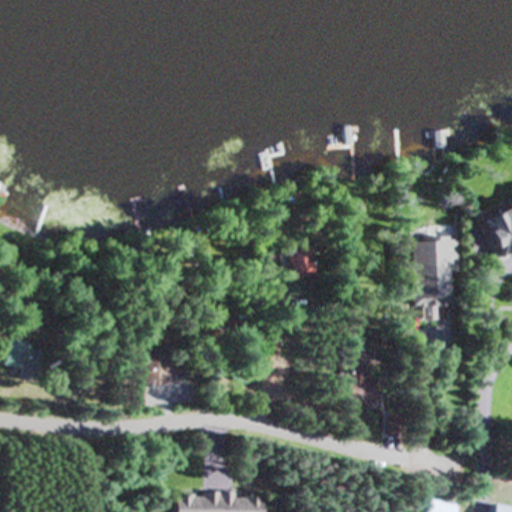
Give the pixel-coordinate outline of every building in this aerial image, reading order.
[(444,132),(430,132),(430,149),(444,149),(444,132)] [(511,250),(511,200),(471,217),(488,260),(511,250)] [(285,253),(288,280),(306,278),(304,251),(285,253)] [(0,356),(0,368),(33,374),(38,347),(3,341),(0,356)] [(358,379),(358,367),(341,367),(341,406),(368,406),(368,379),(358,379)] [(139,387),(148,387),(147,372),(136,372),(137,388),(116,388),(116,410),(139,410),(139,387)]
